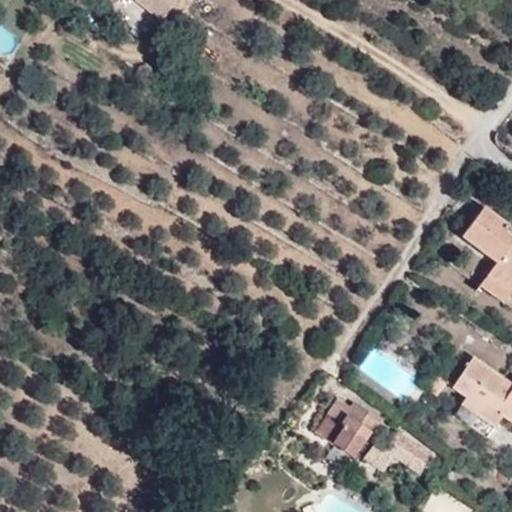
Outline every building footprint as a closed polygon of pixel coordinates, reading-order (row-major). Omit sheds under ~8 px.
[(136,0),(155,15),(164,0),(136,0)] [(511,229),(486,212),(464,240),(501,266),(490,282),(511,296),(511,229)] [(511,308),(511,296),(490,282),(483,293),(510,311),(511,308)] [(461,377),(473,358),(453,347),(440,364),(461,377)] [(511,385),(478,364),(457,396),(469,403),(456,423),(499,451),(511,430),(511,385)] [(447,411),(457,396),(442,386),(431,401),(447,411)] [(363,462),(390,419),(357,399),(354,404),(342,397),(319,434),(363,462)] [(401,426),(392,443),(430,465),(440,449),(401,426)]
